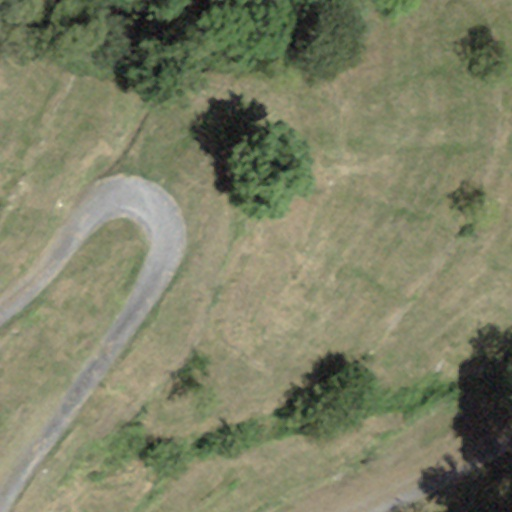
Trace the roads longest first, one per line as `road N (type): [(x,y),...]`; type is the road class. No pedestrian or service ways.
road 1 (track): [(0,503),(141,301),(168,242),(155,208),(137,197),(100,201),(0,311)]
road 2 (track): [(511,436),(365,511)]
